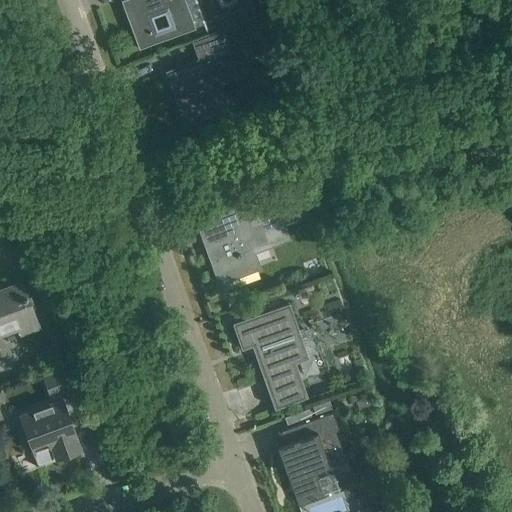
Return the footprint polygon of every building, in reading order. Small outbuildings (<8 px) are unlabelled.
[(120,0),(138,48),(195,27),(184,0),(120,0)] [(237,69),(228,72),(233,86),(253,78),(235,29),(215,36),(225,65),(234,62),(237,69)] [(164,70),(184,125),(198,120),(198,121),(202,119),(202,118),(208,116),(200,93),(215,87),(204,56),(164,70)] [(195,221),(216,278),(230,272),(234,282),(235,282),(234,278),(257,269),(249,249),(268,242),(264,230),(280,224),(269,196),(243,206),(242,203),(241,203),(243,208),(233,211),(232,207),(195,221)] [(21,283),(0,291),(0,331),(17,325),(20,332),(37,325),(21,283)] [(289,305),(232,325),(241,351),(243,350),(242,348),(253,344),(276,408),(273,409),(274,410),(307,398),(307,397),(304,397),(292,363),(305,359),(296,333),(299,332),(289,305)] [(76,388),(67,365),(43,374),(51,397),(76,388)] [(368,396),(356,400),(358,409),(371,405),(368,396)] [(33,452),(59,442),(60,446),(59,447),(62,455),(79,449),(76,441),(77,441),(62,399),(25,413),(30,425),(24,427),(33,452)] [(285,443),(276,446),(297,503),(322,494),(311,463),(326,458),(329,466),(346,460),(335,431),(339,430),(332,412),(281,430),(285,443)]
